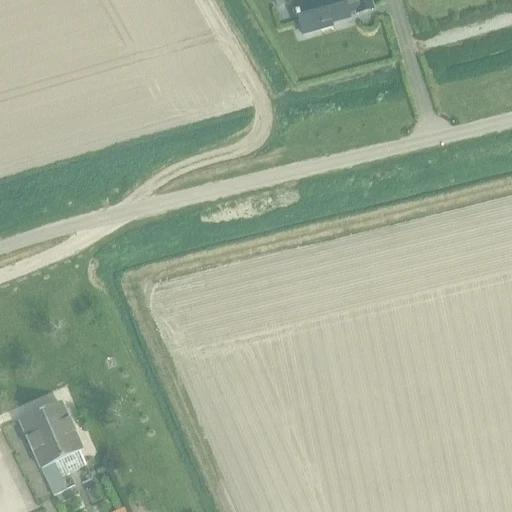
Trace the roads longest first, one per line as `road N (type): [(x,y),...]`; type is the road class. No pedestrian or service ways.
road 1 (unclassified): [(0,249),(511,119)]
road 2 (track): [(205,0),(257,92),(260,129),(246,145),(159,181),(129,212)]
